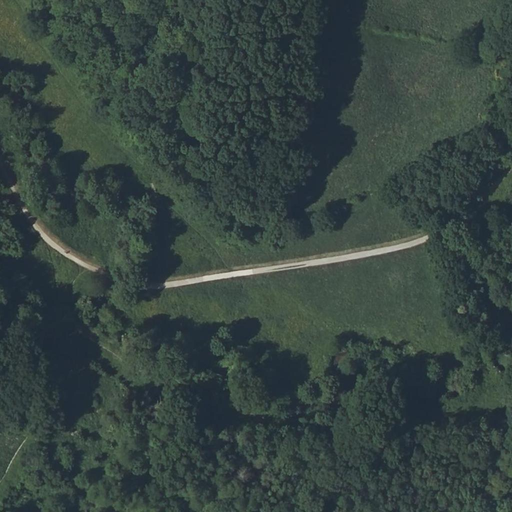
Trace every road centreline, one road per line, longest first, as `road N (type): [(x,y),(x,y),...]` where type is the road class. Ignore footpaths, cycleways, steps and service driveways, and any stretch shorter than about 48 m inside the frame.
road 1 (track): [(511,166),(439,236),(408,248),(142,287)]
road 2 (track): [(107,274),(33,228),(0,168)]
